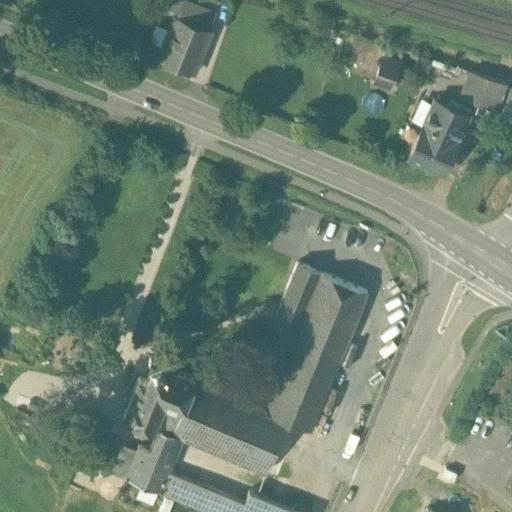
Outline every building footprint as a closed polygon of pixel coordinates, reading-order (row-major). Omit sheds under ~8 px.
[(213,11),(184,0),(182,0),(176,15),(207,28),(213,11)] [(207,28),(176,15),(171,29),(203,42),(209,28),(207,28)] [(203,42),(171,29),(159,58),(192,71),(203,42)] [(398,63),(382,57),(373,81),(389,87),(398,63)] [(504,83),(470,71),(462,94),(495,107),(504,83)] [(468,113),(433,98),(422,124),(457,140),(468,113)] [(457,140),(422,124),(408,155),(443,171),(457,140)] [(297,261),(242,396),(194,375),(194,376),(171,431),(182,435),(264,471),(285,419),(310,429),(366,290),(297,261)] [(150,366),(146,378),(138,375),(123,414),(153,427),(159,431),(160,426),(171,431),(194,376),(175,368),(181,355),(166,348),(159,356),(154,354),(150,356),(148,361),(150,366)] [(151,448),(138,443),(133,456),(127,475),(160,489),(168,469),(182,435),(171,431),(160,426),(159,431),(151,448)] [(138,443),(116,434),(111,446),(116,448),(116,449),(133,456),(138,443)] [(111,446),(86,436),(81,450),(110,462),(116,449),(116,448),(111,446)] [(238,511),(244,500),(168,469),(160,489),(215,511),(238,511)] [(304,511),(248,489),(244,500),(238,511),(304,511)]
